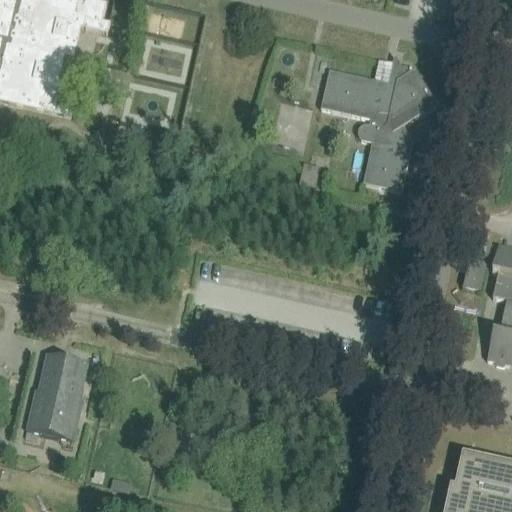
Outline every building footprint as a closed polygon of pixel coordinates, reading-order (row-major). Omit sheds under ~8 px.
[(0,0),(0,104),(70,121),(74,103),(81,105),(84,94),(56,87),(65,48),(75,50),(79,31),(83,31),(107,37),(110,26),(103,24),(107,6),(86,2),(77,0),(0,0)] [(388,88),(329,74),(320,113),(371,124),(369,130),(367,129),(366,129),(364,130),(362,130),(361,131),(359,133),(359,135),(358,136),(358,137),(358,138),(358,139),(359,141),(360,142),(360,143),(361,144),(362,145),(363,145),(371,147),(362,187),(401,196),(412,145),(402,130),(436,108),(414,73),(393,69),(395,61),(394,60),(394,59),(388,88)] [(110,108),(94,104),(91,116),(107,120),(110,108)] [(131,128),(128,143),(140,146),(144,131),(131,128)] [(303,167),(299,187),(315,191),(319,171),(303,167)] [(510,361),(511,361),(511,261),(503,260),(505,252),(498,250),(491,278),(497,279),(492,302),(506,305),(499,338),(493,337),(487,365),(496,367),(496,369),(503,371),(504,368),(508,369),(510,361)] [(36,394),(26,435),(73,446),(82,405),(80,404),(88,368),(47,358),(38,395),(36,394)] [(450,491),(445,511),(511,511),(511,469),(462,459),(454,492),(450,491)]
